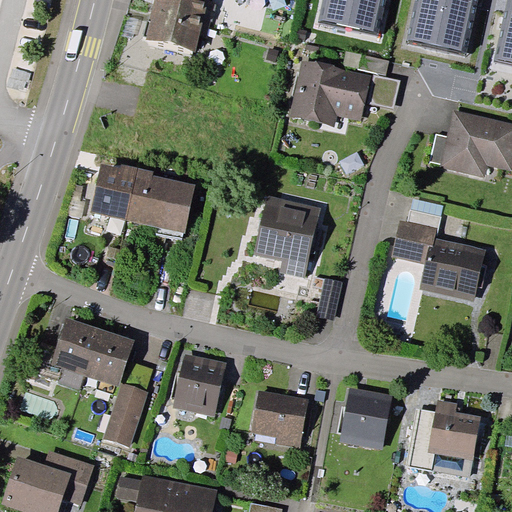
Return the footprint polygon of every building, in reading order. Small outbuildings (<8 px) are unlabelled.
[(155,0),(155,2),(205,15),(209,0),(155,0)] [(385,0),(323,0),(319,21),(379,34),(385,0)] [(477,0),(415,0),(407,40),(466,53),(477,0)] [(511,0),(508,0),(495,59),(511,62),(511,0)] [(196,50),(205,15),(155,2),(146,37),(196,50)] [(279,51),(269,48),(266,58),(276,62),(279,51)] [(358,69),(362,55),(346,51),(343,65),(358,69)] [(390,61),(362,55),(358,69),(387,75),(390,61)] [(371,75),(302,60),(290,116),(335,126),(337,115),(361,121),(365,103),(371,75)] [(372,74),(371,75),(365,103),(394,109),(401,80),(372,74)] [(511,169),(511,123),(455,110),(448,137),(441,165),(441,167),(484,178),(488,165),(511,171),(511,169)] [(441,165),(448,137),(436,134),(430,162),(441,165)] [(126,220),(138,167),(121,164),(120,168),(102,164),(91,212),(126,220)] [(154,171),(138,167),(126,220),(185,233),(196,184),(153,175),(154,171)] [(321,207),(267,196),(254,254),(283,260),(280,273),(305,278),(321,207)] [(413,198),(411,209),(441,216),(444,206),(413,198)] [(441,216),(411,209),(408,221),(437,227),(439,228),(441,216)] [(485,248),(435,238),(437,227),(408,221),(399,219),(392,257),(426,264),(420,289),(474,301),(485,248)] [(342,282),(325,279),(317,316),(334,320),(342,282)] [(85,375),(101,328),(67,317),(51,363),(85,375)] [(101,328),(85,375),(119,386),(135,339),(101,328)] [(227,363),(185,354),(173,408),(215,417),(227,363)] [(130,447),(149,392),(122,383),(103,439),(130,447)] [(392,394),(350,387),(340,443),(382,450),(392,394)] [(309,399),(259,390),(251,433),(277,437),(275,444),(300,448),(309,399)] [(458,404),(437,400),(435,412),(428,453),(435,454),(432,471),(470,478),(481,416),(456,412),(458,404)] [(428,453),(435,412),(417,409),(407,466),(432,471),(435,454),(428,453)] [(95,465),(50,450),(45,465),(71,473),(62,498),(81,505),(95,465)] [(45,465),(18,456),(2,504),(27,511),(58,511),(62,498),(71,473),(45,465)] [(116,497),(138,502),(135,511),(174,511),(180,482),(143,475),(142,480),(120,476),(116,497)] [(180,482),(174,511),(212,511),(217,490),(180,482)] [(282,511),(283,508),(252,502),(249,511),(282,511)]
